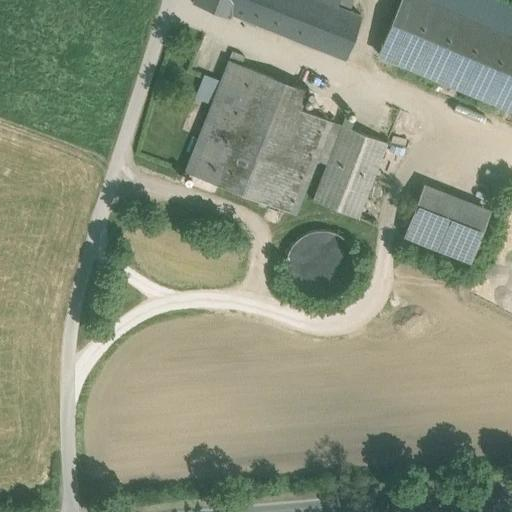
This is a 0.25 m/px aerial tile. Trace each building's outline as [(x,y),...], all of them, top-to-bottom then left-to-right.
[(193,0),(229,14),(234,0),(193,0)] [(234,0),(229,14),(346,59),(365,10),(337,0),(234,0)] [(405,0),(382,58),(511,110),(511,32),(431,0),(405,0)] [(307,89),(227,58),(184,172),(268,203),(300,110),(307,89)] [(306,217),(341,125),(300,110),(268,203),(306,217)] [(387,142),(341,125),(313,201),(359,218),(387,142)] [(487,217),(420,190),(403,235),(470,262),(487,217)] [(288,255),(286,267),(289,280),(297,291),(308,299),(321,301),(334,299),(346,292),(354,281),(357,271),(357,260),(353,249),(346,241),(338,234),(327,231),(315,231),(303,236),(294,244),(288,255)]
